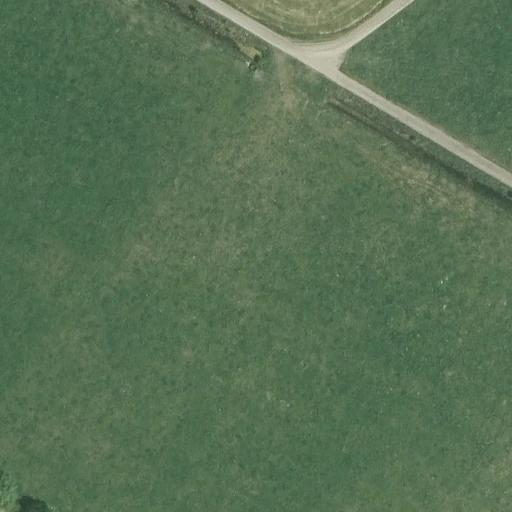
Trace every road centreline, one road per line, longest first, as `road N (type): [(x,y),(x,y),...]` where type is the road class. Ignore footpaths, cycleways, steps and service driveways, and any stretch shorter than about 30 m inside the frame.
road 1 (track): [(293,53),(511,179)]
road 2 (track): [(293,53),(338,47),(406,0)]
